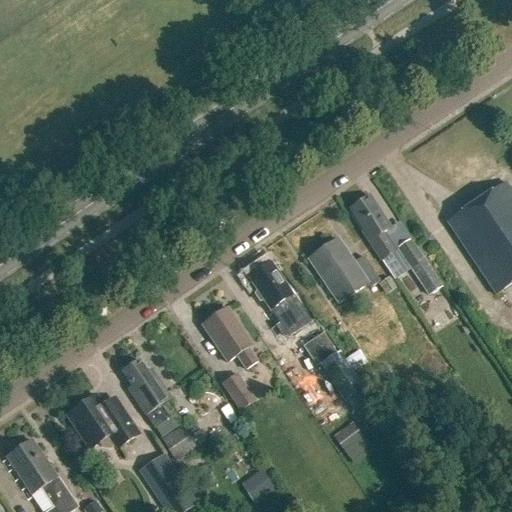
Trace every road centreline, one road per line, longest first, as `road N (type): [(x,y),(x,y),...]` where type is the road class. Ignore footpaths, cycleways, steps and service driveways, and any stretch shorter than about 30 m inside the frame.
road 1 (unclassified): [(0,402),(511,56)]
road 2 (secondary): [(0,264),(391,0)]
